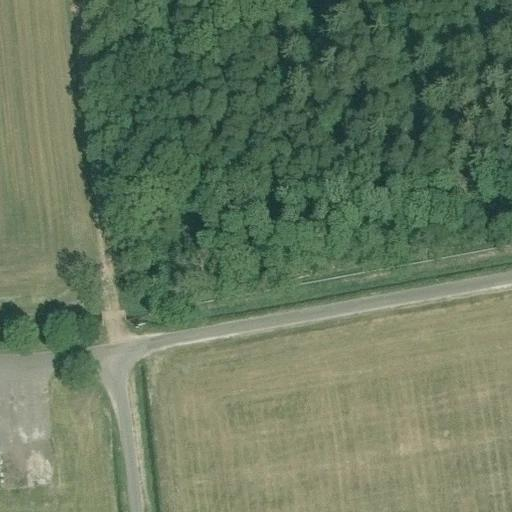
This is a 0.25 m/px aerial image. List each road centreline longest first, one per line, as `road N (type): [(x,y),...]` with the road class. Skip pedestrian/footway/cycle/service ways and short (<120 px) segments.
road 1 (unclassified): [(511,281),(118,351)]
road 2 (residential): [(118,351),(137,511)]
